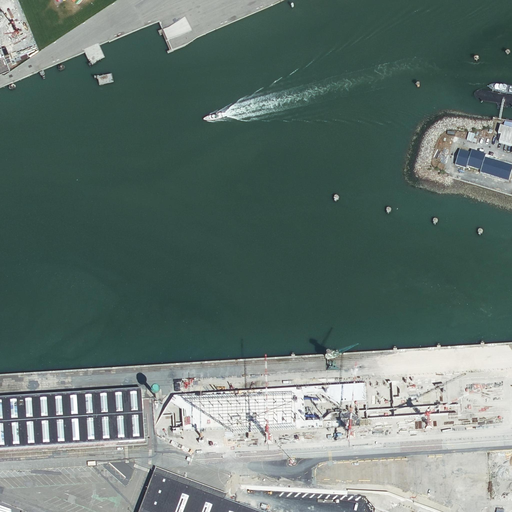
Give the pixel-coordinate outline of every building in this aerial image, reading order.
[(0,46),(2,46),(27,35),(15,7),(13,3),(11,0),(10,0),(0,4),(0,46)] [(2,46),(0,46),(0,70),(10,66),(3,49),(2,46)] [(511,131),(499,129),(497,136),(500,137),(498,144),(511,147),(511,131)] [(471,154),(460,150),(455,166),(467,170),(468,167),(480,170),(479,173),(508,183),(511,170),(511,167),(485,159),(486,156),(471,151),(471,154)] [(365,385),(175,397),(177,439),(344,426),(342,404),(366,402),(365,385)] [(143,389),(0,397),(0,449),(146,441),(144,404),(143,399),(143,389)] [(261,511),(155,472),(140,511),(261,511)]
